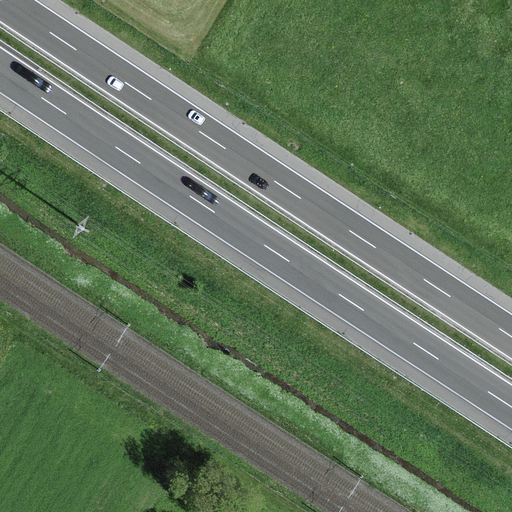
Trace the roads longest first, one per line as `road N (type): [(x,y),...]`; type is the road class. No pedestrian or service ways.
road 1 (motorway): [(0,69),(511,407)]
road 2 (motorway): [(511,337),(0,1)]
